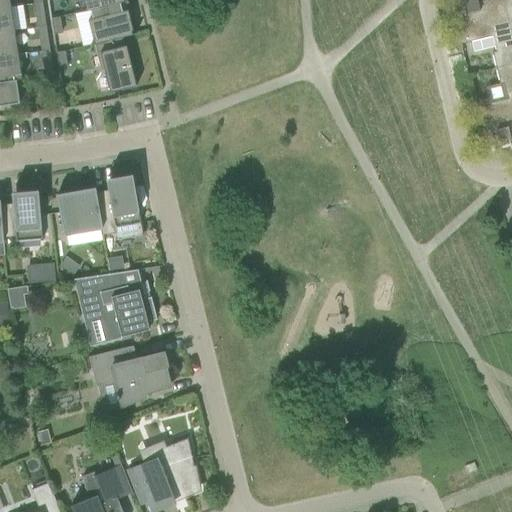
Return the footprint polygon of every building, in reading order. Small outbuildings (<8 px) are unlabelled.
[(9,0),(0,0),(0,9),(10,7),(9,0)] [(82,0),(84,7),(85,7),(86,11),(82,12),(82,13),(90,11),(119,3),(119,4),(127,2),(127,1),(126,1),(124,1),(123,0),(82,0)] [(466,10),(453,13),(460,44),(492,37),(495,52),(492,53),(495,69),(511,64),(511,40),(502,0),(489,0),(477,3),(476,0),(472,0),(464,2),(466,10)] [(511,0),(502,0),(511,40),(511,0)] [(35,19),(44,18),(42,3),(33,5),(35,19)] [(92,20),(88,21),(92,40),(93,40),(94,44),(90,45),(90,46),(93,46),(99,44),(120,38),(120,39),(135,35),(135,34),(132,35),(131,32),(133,32),(127,11),(121,13),(119,4),(119,3),(90,11),(92,20)] [(10,7),(0,9),(0,33),(14,31),(10,7)] [(51,19),(53,35),(62,34),(60,18),(51,19)] [(39,43),(48,41),(46,27),(37,28),(39,43)] [(0,57),(17,55),(14,31),(0,33),(0,57)] [(120,38),(99,44),(101,53),(100,53),(104,72),(110,93),(136,87),(126,47),(122,48),(120,39),(120,38)] [(43,66),(51,65),(49,51),(41,52),(43,66)] [(56,53),(58,69),(67,68),(65,52),(56,53)] [(17,55),(0,57),(0,82),(21,79),(17,55)] [(511,64),(495,69),(499,85),(503,84),(507,99),(489,103),(489,106),(476,109),(482,138),(496,134),(498,142),(511,139),(511,135),(511,134),(511,64)] [(55,89),(53,74),(44,76),(47,91),(55,89)] [(21,79),(0,82),(0,107),(19,105),(15,81),(21,80),(21,79)] [(96,193),(94,193),(101,229),(102,236),(109,235),(115,234),(116,240),(142,235),(132,175),(112,179),(106,180),(108,191),(96,193)] [(74,192),(54,196),(56,196),(63,235),(65,235),(99,229),(101,229),(94,193),(94,189),(75,192),(75,190),(74,190),(74,192)] [(0,206),(0,205),(0,215),(2,241),(3,241),(3,238),(15,237),(15,242),(42,240),(38,191),(11,193),(12,205),(0,206)] [(110,239),(103,240),(105,254),(114,253),(112,239),(110,239)] [(65,257),(58,267),(72,277),(79,267),(65,257)] [(121,257),(107,260),(109,273),(123,270),(121,257)] [(53,264),(26,266),(27,284),(55,282),(53,264)] [(138,271),(138,270),(73,280),(73,281),(78,281),(83,297),(80,298),(84,316),(96,313),(103,342),(149,330),(147,323),(157,321),(151,298),(141,300),(137,285),(141,284),(141,283),(121,288),(118,274),(138,271)] [(28,295),(26,287),(6,290),(10,311),(25,308),(23,296),(28,295)] [(136,360),(133,346),(89,357),(96,387),(115,382),(118,394),(115,395),(117,400),(119,399),(121,407),(145,397),(144,394),(170,387),(165,367),(167,367),(163,353),(136,360)] [(125,422),(114,426),(117,434),(128,429),(125,422)] [(47,430),(35,433),(38,446),(50,444),(47,430)] [(198,491),(187,439),(165,447),(167,450),(153,456),(155,460),(127,471),(141,504),(148,502),(152,511),(154,511),(174,504),(173,503),(172,503),(171,501),(198,491)] [(88,499),(72,505),(70,506),(72,511),(122,511),(117,499),(132,493),(120,465),(95,475),(94,472),(82,477),(82,478),(83,478),(88,499)] [(59,511),(48,483),(31,490),(39,511),(59,511)]
